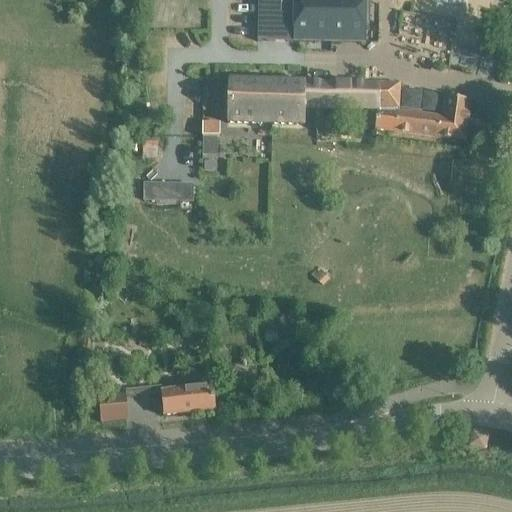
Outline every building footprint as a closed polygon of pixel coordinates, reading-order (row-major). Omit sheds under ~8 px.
[(363,43),(363,0),(263,0),(263,42),(363,43)] [(463,142),(468,102),(442,99),(439,118),(396,113),(397,86),(227,82),(226,124),(300,126),(301,108),(392,110),(392,114),(374,113),(372,131),(463,142)] [(203,123),(203,136),(220,136),(220,123),(203,123)] [(178,194),(148,192),(147,216),(177,218),(178,194)] [(214,411),(211,388),(177,392),(161,394),(163,417),(214,411)] [(101,423),(127,420),(124,395),(99,397),(101,423)] [(483,450),(486,437),(473,434),(470,447),(483,450)]
